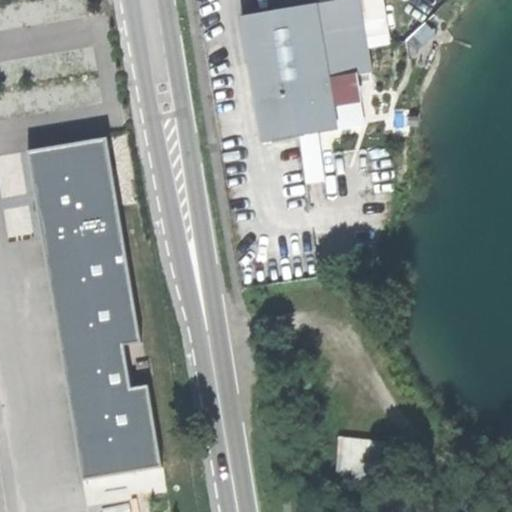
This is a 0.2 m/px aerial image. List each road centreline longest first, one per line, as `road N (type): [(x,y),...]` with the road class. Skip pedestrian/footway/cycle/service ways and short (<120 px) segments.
road 1 (secondary): [(237,511),(149,0)]
road 2 (track): [(207,338),(308,322),(354,356),(437,451),(483,472),(511,473)]
